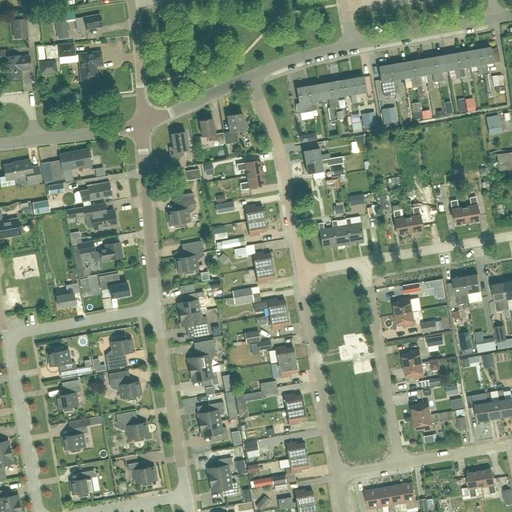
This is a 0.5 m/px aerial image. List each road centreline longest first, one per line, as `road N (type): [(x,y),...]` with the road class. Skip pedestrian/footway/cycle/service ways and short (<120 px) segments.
road 1 (residential): [(337,476),(301,270)]
road 2 (residential): [(400,464),(363,260)]
road 3 (residential): [(301,270),(277,147),(250,76)]
road 4 (residential): [(184,495),(152,308)]
road 5 (residential): [(152,308),(141,123)]
road 6 (residential): [(40,511),(11,340)]
road 7 (residential): [(363,260),(511,235)]
road 8 (residential): [(11,340),(152,308)]
road 9 (unclassified): [(353,45),(494,18)]
road 10 (residential): [(141,123),(130,0)]
